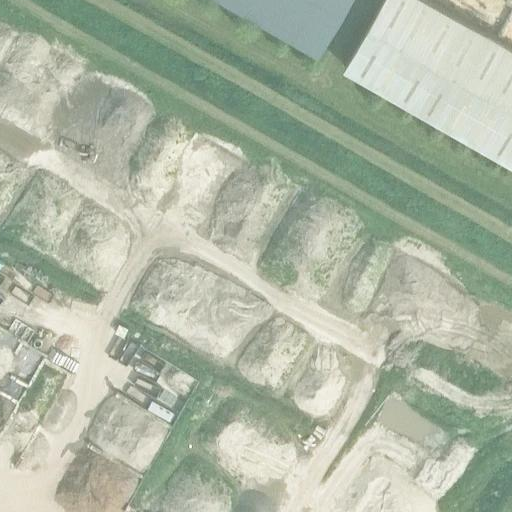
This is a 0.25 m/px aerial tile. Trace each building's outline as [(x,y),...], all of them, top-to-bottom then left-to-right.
[(224,0),(319,54),(349,0),(224,0)] [(382,0),(345,66),(511,162),(511,45),(432,0),(382,0)] [(0,315),(18,327),(26,314),(2,300),(0,303),(0,315)] [(138,341),(128,346),(132,356),(110,366),(120,387),(153,372),(138,341)] [(0,438),(8,442),(16,426),(0,419),(0,438)] [(379,494),(398,472),(387,462),(368,485),(379,494)] [(421,511),(433,491),(412,480),(400,499),(421,511)]
